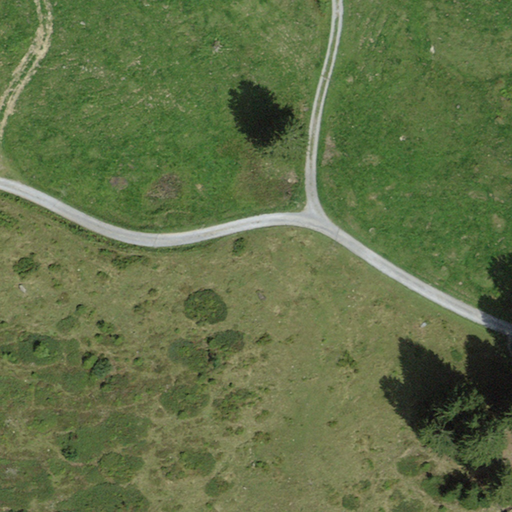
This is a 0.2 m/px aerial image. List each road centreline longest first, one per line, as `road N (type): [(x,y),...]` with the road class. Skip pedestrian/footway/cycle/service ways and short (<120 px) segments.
road 1 (track): [(309,217),(156,240),(120,234),(0,181)]
road 2 (track): [(511,332),(389,271),(309,217)]
road 3 (track): [(334,0),(335,33),(313,129),(309,217)]
road 4 (track): [(46,0),(45,41),(0,120)]
